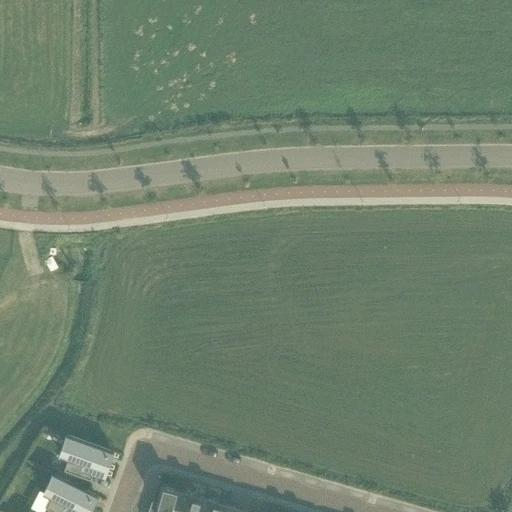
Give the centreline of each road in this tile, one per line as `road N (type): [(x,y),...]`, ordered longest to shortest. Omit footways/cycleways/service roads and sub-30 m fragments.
road 1 (unclassified): [(511,161),(256,162),(61,185),(0,178)]
road 2 (residential): [(347,511),(159,455),(131,472),(117,511)]
